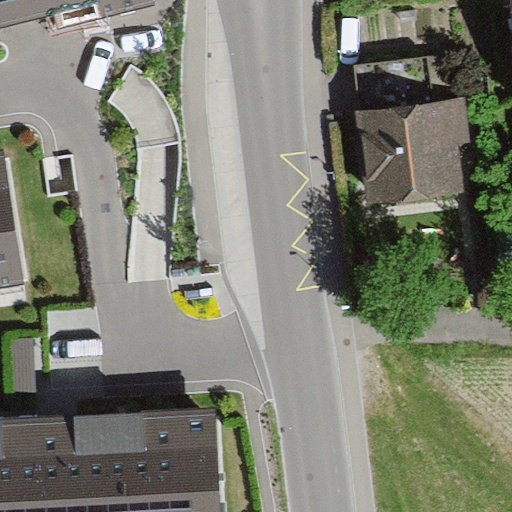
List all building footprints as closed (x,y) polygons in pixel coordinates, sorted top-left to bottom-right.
[(150,0),(0,0),(0,22),(61,7),(65,23),(151,2),(150,0)] [(357,64),(363,110),(435,101),(430,55),(357,64)] [(461,146),(474,145),(469,97),(435,101),(363,110),(358,110),(369,203),(467,191),(461,146)] [(0,153),(0,287),(23,284),(1,153),(0,153)] [(511,271),(480,272),(480,305),(511,304),(511,271)] [(230,511),(224,408),(0,422),(0,511),(230,511)]
